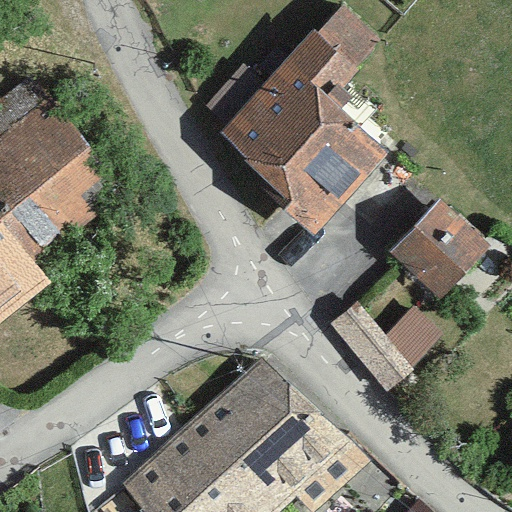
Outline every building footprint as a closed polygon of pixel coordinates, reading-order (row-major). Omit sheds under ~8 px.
[(299,201),(331,228),(405,142),(351,96),(401,38),(356,0),(346,0),(236,128),(308,190),(299,201)] [(0,321),(68,268),(50,245),(136,178),(46,64),(0,100),(0,321)] [(451,194),(403,245),(453,293),(503,241),(451,194)] [(365,296),(340,317),(402,386),(462,333),(431,299),(396,331),(365,296)] [(288,511),(308,491),(324,505),(376,455),(273,351),(134,474),(163,511),(288,511)] [(447,511),(425,492),(407,511),(447,511)]
